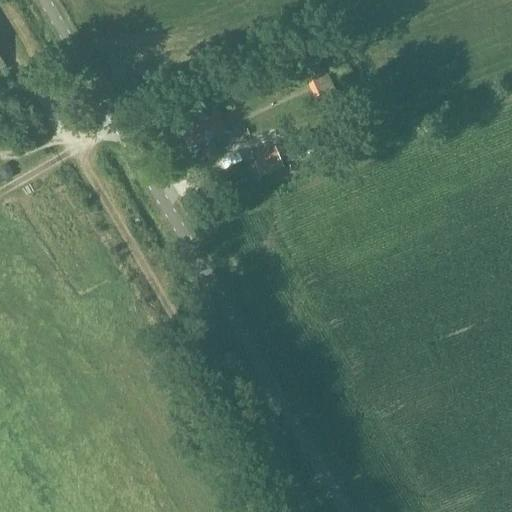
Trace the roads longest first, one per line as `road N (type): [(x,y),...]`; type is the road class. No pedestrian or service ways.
road 1 (unclassified): [(345,511),(44,0)]
road 2 (track): [(293,511),(79,150)]
road 3 (track): [(79,150),(0,27)]
